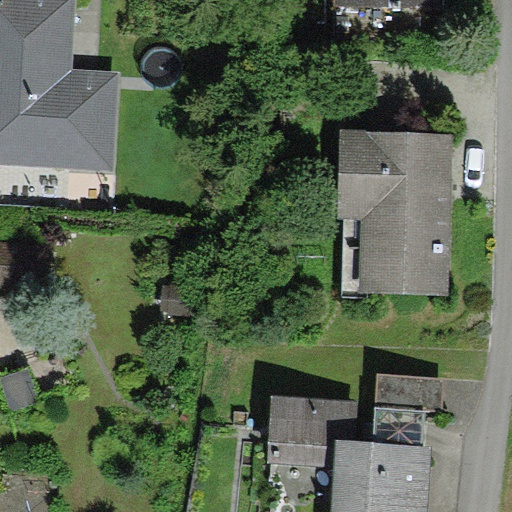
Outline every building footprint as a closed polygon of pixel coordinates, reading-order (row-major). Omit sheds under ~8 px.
[(428,0),(428,26),(449,27),(449,0),(428,0)] [(68,1),(0,1),(0,185),(113,185),(113,83),(68,83),(68,1)] [(441,145),(344,146),(344,201),(376,201),(376,240),(362,240),(362,298),(441,298),(441,145)] [(0,292),(43,295),(45,248),(0,244),(0,292)] [(427,369),(359,370),(361,404),(427,404),(427,369)] [(347,447),(347,401),(264,401),(264,463),(331,463),(331,511),(416,511),(416,447),(347,447)]
